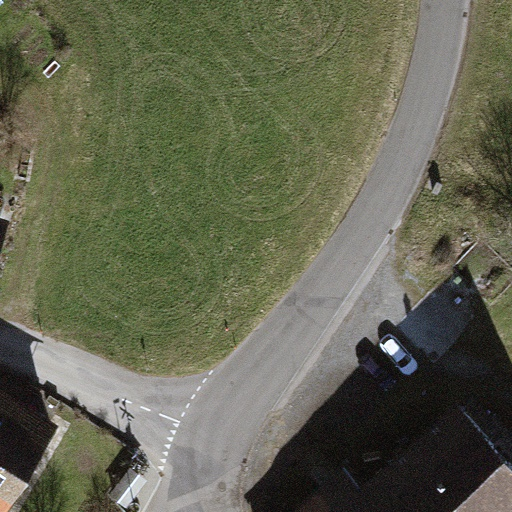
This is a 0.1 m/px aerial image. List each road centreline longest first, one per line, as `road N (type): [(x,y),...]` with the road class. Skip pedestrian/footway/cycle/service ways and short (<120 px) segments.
road 1 (tertiary): [(444,0),(423,100),(377,206),(214,436)]
road 2 (unclassified): [(0,347),(214,436)]
